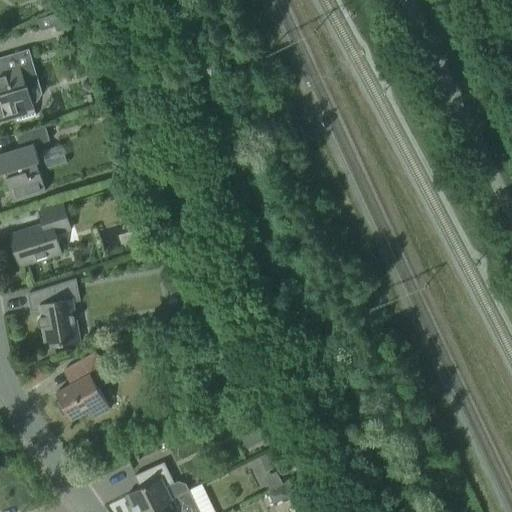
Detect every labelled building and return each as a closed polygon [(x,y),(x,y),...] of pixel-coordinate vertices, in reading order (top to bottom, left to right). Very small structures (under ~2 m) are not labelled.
[(0,122),(8,120),(17,118),(18,121),(36,116),(32,103),(27,88),(39,85),(28,50),(2,58),(0,58),(0,122)] [(103,108),(94,111),(97,120),(106,117),(103,108)] [(20,149),(12,152),(0,155),(0,174),(5,173),(7,177),(5,178),(13,202),(45,191),(36,163),(39,162),(34,146),(49,141),(44,126),(16,135),(20,149)] [(63,205),(58,206),(39,212),(43,226),(10,236),(19,265),(60,253),(54,234),(70,229),(63,205)] [(45,348),(65,344),(79,341),(72,303),(80,302),(76,279),(27,294),(30,312),(42,309),(43,317),(39,318),(38,319),(39,326),(41,327),(42,327),(45,348)] [(62,415),(67,412),(71,420),(90,410),(94,418),(109,410),(97,388),(110,381),(95,353),(71,366),(79,380),(56,393),(60,401),(56,403),(62,415)] [(290,498),(279,451),(262,455),(273,502),(290,498)] [(126,495),(131,505),(128,506),(130,511),(144,511),(189,490),(186,483),(178,481),(174,483),(164,462),(152,467),(140,473),(145,485),(126,495)] [(199,511),(189,490),(144,511),(199,511)]
